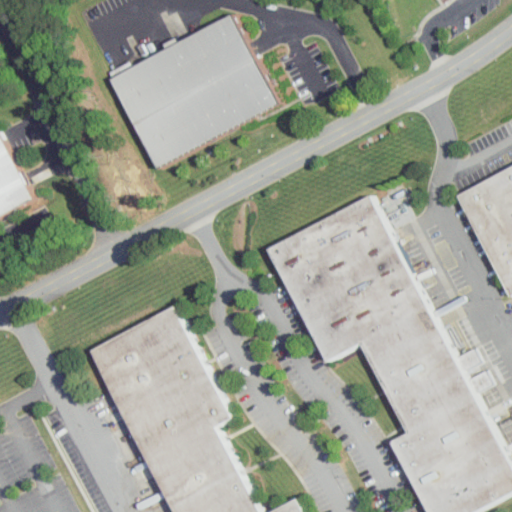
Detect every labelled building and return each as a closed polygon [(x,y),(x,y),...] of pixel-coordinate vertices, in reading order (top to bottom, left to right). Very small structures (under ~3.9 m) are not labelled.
[(118,74),(241,11),(287,102),(165,165),(118,74)] [(0,128),(4,126),(36,189),(27,193),(30,200),(0,214),(0,128)] [(511,287),(461,192),(511,165),(511,287)] [(274,247),(375,193),(511,448),(511,494),(479,511),(437,511),(399,440),(413,432),(365,343),(335,360),(274,247)] [(188,511),(103,349),(184,306),(243,419),(227,428),(270,511),(277,511),(302,499),(308,511),(188,511)]
